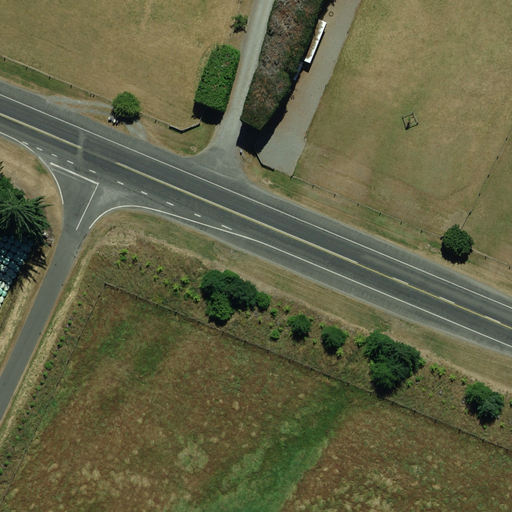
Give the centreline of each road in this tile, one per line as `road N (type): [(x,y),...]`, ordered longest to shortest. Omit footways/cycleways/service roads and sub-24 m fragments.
road 1 (trunk): [(511,328),(110,159)]
road 2 (residential): [(0,398),(110,159)]
